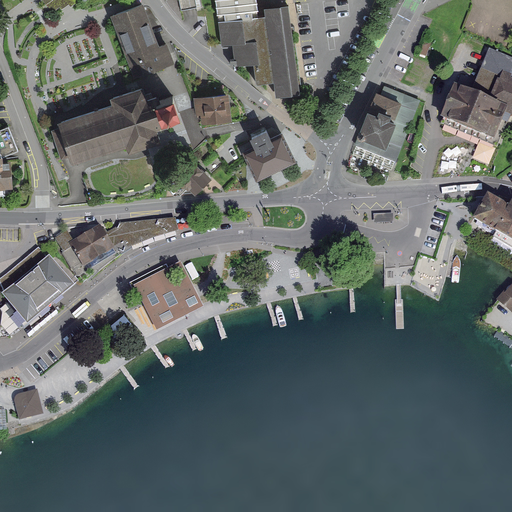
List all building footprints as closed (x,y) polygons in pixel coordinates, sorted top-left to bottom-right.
[(79,0),(47,0),(60,16),(70,8),(79,0)] [(141,0),(140,0),(108,12),(127,65),(161,53),(141,0)] [(257,13),(255,0),(215,0),(221,42),(232,41),(234,64),(253,61),(256,81),(274,79),(276,94),(301,92),(289,1),(264,4),(265,12),(257,13)] [(454,88),(441,121),(495,143),(507,114),(511,115),(511,61),(489,52),(477,82),(461,76),(456,89),(454,88)] [(104,100),(68,113),(71,121),(74,130),(77,139),(80,148),(116,136),(120,145),(138,139),(154,133),(150,123),(163,119),(160,110),(157,101),(154,92),(150,83),(138,87),(135,79),(118,84),(101,90),(104,100)] [(173,85),(154,92),(157,101),(160,110),(179,103),(173,85)] [(382,94),(378,92),(358,142),(395,157),(417,100),(385,87),(382,94)] [(229,116),(226,93),(195,97),(197,111),(203,111),(204,119),(229,116)] [(71,121),(60,125),(66,143),(77,139),(75,134),(72,125),(71,121)] [(2,160),(2,154),(16,149),(8,126),(0,129),(0,183),(10,183),(9,159),(2,160)] [(258,173),(292,157),(281,134),(271,138),(266,129),(252,136),(257,145),(247,150),(258,173)] [(473,160),(489,166),(496,149),(480,143),(473,160)] [(208,176),(197,165),(182,180),(188,187),(190,185),(195,190),(208,176)] [(488,195),(473,221),(496,234),(492,241),(511,252),(511,250),(511,203),(510,208),(488,195)] [(105,235),(113,247),(125,241),(128,246),(177,230),(174,219),(119,224),(116,228),(105,235)] [(113,247),(105,235),(100,226),(62,248),(75,270),(113,247)] [(6,292),(47,259),(38,249),(0,280),(6,292)] [(47,259),(6,292),(3,295),(27,324),(73,286),(49,257),(47,259)] [(194,289),(180,261),(167,267),(166,264),(129,282),(136,296),(139,295),(148,311),(156,328),(202,306),(194,289)] [(511,282),(497,299),(510,312),(511,310),(511,282)] [(42,411),(36,389),(12,395),(18,417),(42,411)]
